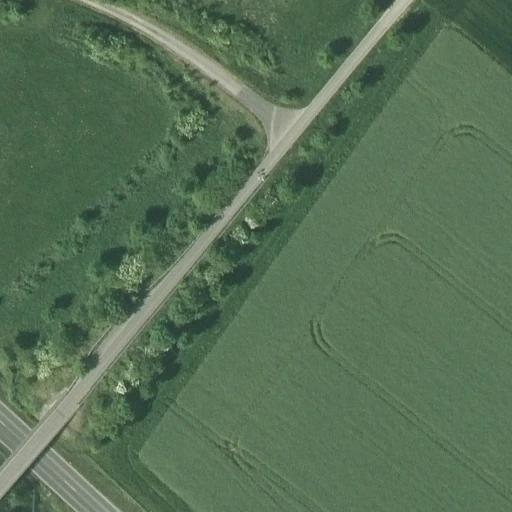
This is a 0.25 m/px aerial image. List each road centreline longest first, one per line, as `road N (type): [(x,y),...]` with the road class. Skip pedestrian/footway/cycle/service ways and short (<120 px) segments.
road 1 (track): [(0,473),(417,0)]
road 2 (track): [(99,0),(299,127)]
road 3 (primary): [(0,423),(96,511)]
